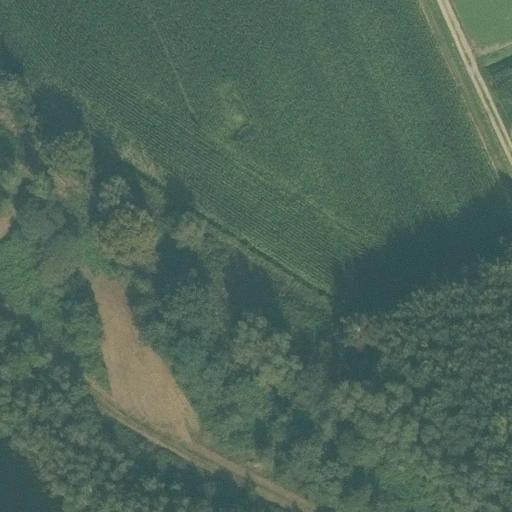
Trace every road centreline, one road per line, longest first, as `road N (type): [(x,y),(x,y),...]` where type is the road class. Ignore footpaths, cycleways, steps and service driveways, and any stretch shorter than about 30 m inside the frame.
road 1 (track): [(308,511),(144,429),(0,306)]
road 2 (track): [(443,0),(511,153)]
